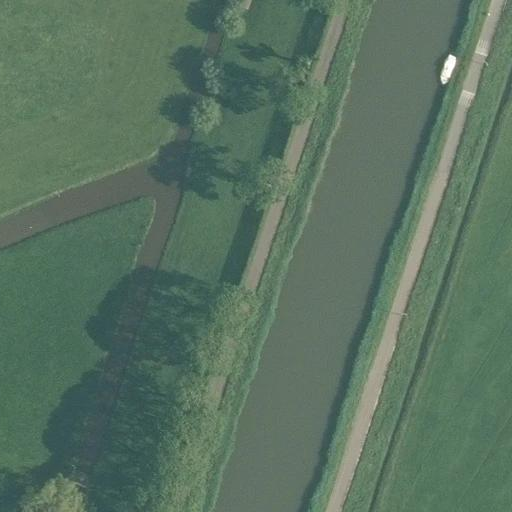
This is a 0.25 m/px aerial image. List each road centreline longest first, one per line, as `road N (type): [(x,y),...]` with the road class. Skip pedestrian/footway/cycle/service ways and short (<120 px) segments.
road 1 (unclassified): [(179,511),(346,0)]
road 2 (unclassified): [(338,511),(502,0)]
